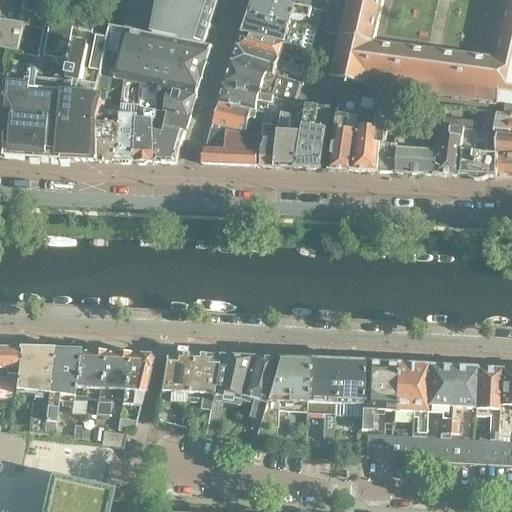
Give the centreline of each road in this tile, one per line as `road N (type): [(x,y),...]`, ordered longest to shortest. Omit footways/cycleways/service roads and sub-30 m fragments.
road 1 (tertiary): [(0,324),(511,351)]
road 2 (residential): [(511,498),(129,468)]
road 3 (tertiary): [(511,217),(179,206)]
road 4 (residential): [(243,0),(179,206)]
road 5 (tertiary): [(179,206),(0,193)]
